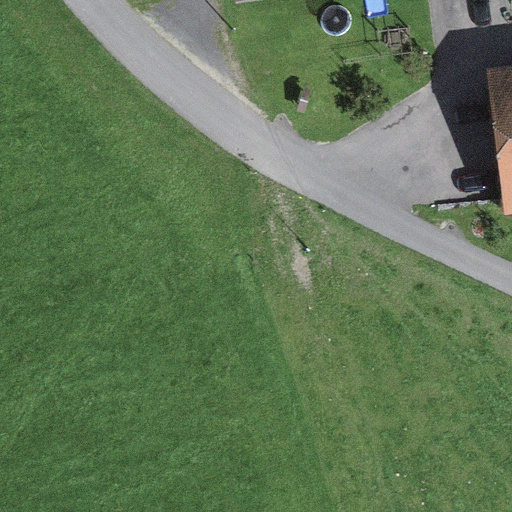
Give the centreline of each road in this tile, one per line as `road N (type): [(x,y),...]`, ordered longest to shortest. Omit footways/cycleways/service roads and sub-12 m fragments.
road 1 (unclassified): [(511,276),(306,179),(223,123),(87,0)]
road 2 (track): [(306,179),(511,48)]
